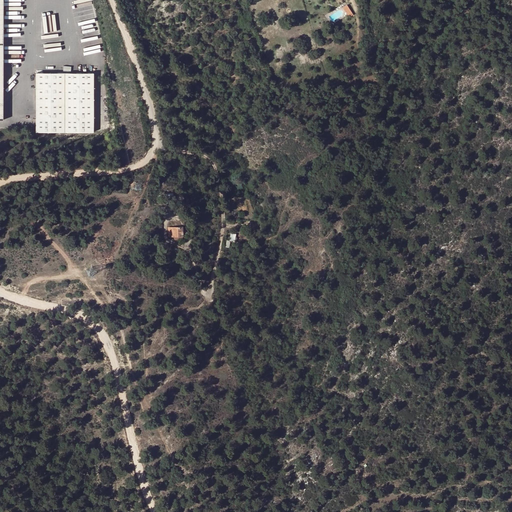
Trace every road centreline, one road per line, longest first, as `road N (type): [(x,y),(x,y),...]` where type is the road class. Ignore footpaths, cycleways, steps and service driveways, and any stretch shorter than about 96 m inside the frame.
road 1 (track): [(0,184),(119,169),(155,150),(146,93),(111,0)]
road 2 (track): [(154,511),(105,340),(86,319),(0,293)]
road 3 (track): [(165,229),(189,253),(207,295),(222,197),(206,158),(155,150)]
